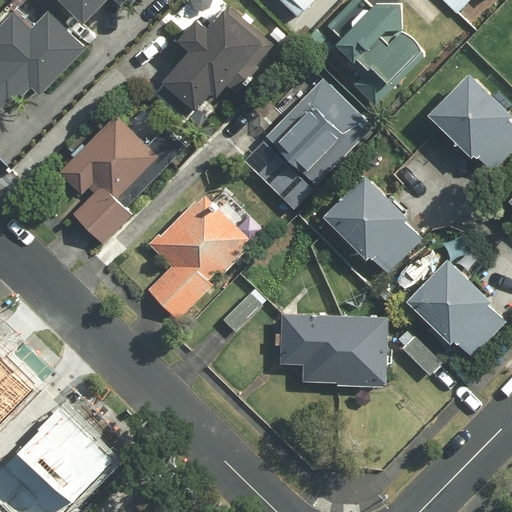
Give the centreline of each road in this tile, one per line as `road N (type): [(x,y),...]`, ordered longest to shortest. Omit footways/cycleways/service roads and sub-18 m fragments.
road 1 (residential): [(281,511),(0,236)]
road 2 (residential): [(419,511),(511,418)]
